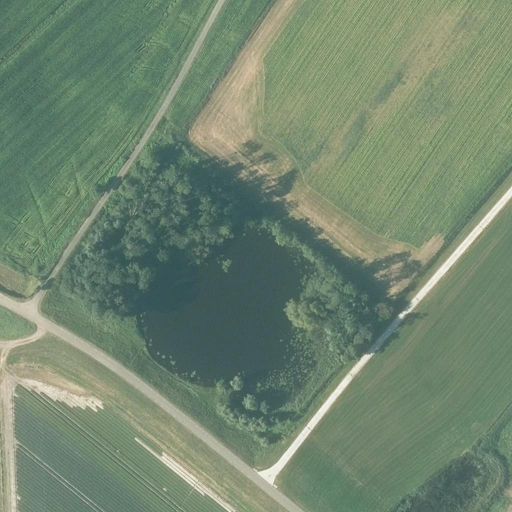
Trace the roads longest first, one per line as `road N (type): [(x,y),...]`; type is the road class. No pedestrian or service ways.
road 1 (track): [(511,190),(261,483)]
road 2 (unclassified): [(26,314),(149,129),(221,0)]
road 3 (tertiary): [(296,511),(127,376),(26,314)]
